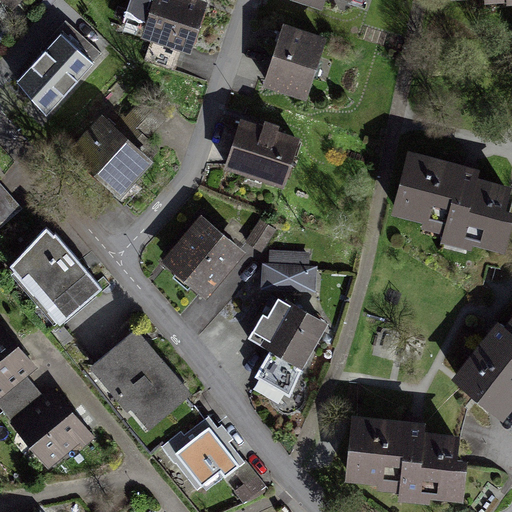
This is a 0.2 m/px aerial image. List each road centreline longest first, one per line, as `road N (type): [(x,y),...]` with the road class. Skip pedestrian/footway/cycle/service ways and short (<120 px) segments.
road 1 (residential): [(328,511),(115,257)]
road 2 (residential): [(250,0),(186,184),(115,257)]
road 3 (residential): [(178,511),(144,474),(0,507)]
road 4 (residential): [(115,257),(0,125)]
